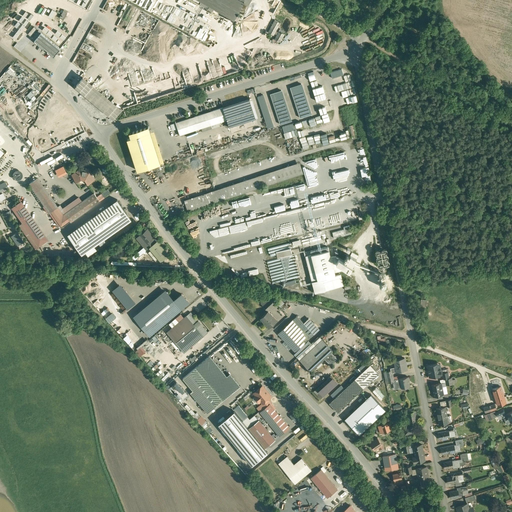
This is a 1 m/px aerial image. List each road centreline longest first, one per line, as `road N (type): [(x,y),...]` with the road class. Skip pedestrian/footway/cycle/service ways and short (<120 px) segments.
road 1 (residential): [(351,47),(100,133),(206,278)]
road 2 (residential): [(206,278),(403,511)]
road 3 (residential): [(351,47),(412,336)]
road 4 (unclassified): [(206,278),(412,336)]
road 5 (residential): [(412,336),(446,511)]
road 6 (track): [(511,113),(361,34)]
road 7 (unknown): [(253,233),(261,211),(346,178),(379,178)]
